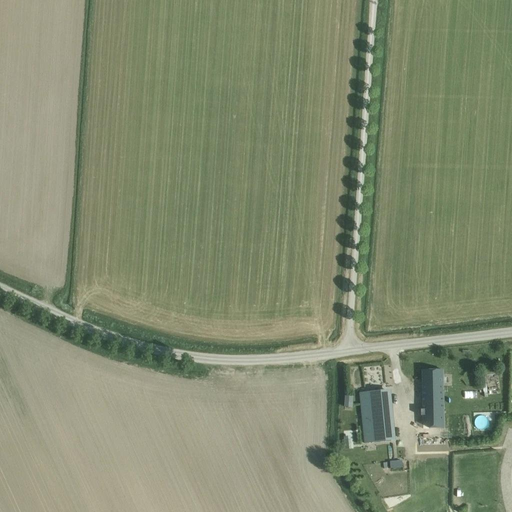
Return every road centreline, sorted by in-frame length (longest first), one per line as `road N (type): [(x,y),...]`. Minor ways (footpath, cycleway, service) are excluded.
road 1 (unclassified): [(346,352),(207,361),(142,349),(0,290)]
road 2 (unclassified): [(346,352),(374,0)]
road 3 (unclassified): [(511,332),(346,352)]
